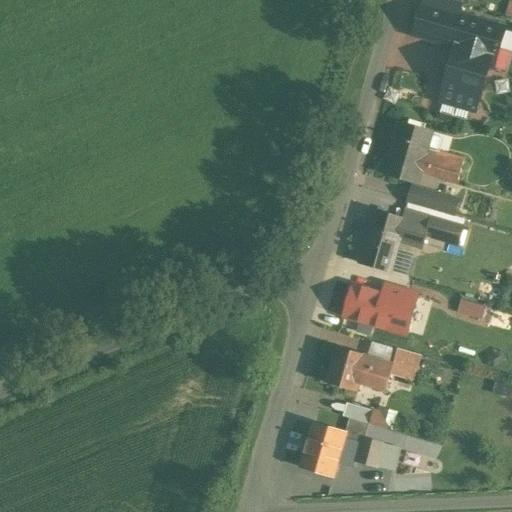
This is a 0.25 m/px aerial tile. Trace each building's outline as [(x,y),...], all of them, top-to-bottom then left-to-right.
[(458,15),(422,4),(413,35),(448,45),(458,15)] [(505,28),(458,15),(448,45),(455,47),(443,90),(440,101),(475,111),(478,100),(479,100),(488,66),(493,67),(505,28)] [(432,132),(398,122),(393,140),(395,141),(385,175),(417,184),(420,173),(457,183),(464,159),(427,149),(432,132)] [(441,196),(412,188),(408,202),(437,210),(441,196)] [(459,201),(441,196),(437,210),(455,215),(459,201)] [(408,202),(406,210),(431,216),(437,210),(408,202)] [(403,221),(375,212),(360,262),(390,271),(399,240),(422,247),(425,235),(431,216),(406,210),(403,221)] [(431,216),(425,235),(458,244),(466,218),(455,215),(437,210),(431,216)] [(393,365),(336,348),(326,382),(358,391),(362,375),(371,378),(370,383),(386,388),(393,365)] [(374,411),(347,403),(343,416),(349,418),(369,423),(370,424),(374,411)] [(381,413),(374,411),(370,424),(391,430),(397,412),(382,408),(381,413)] [(369,423),(349,418),(345,433),(344,440),(359,444),(361,438),(364,439),(369,423)] [(345,433),(314,424),(301,467),(333,476),(337,464),(344,440),(345,433)] [(364,439),(361,438),(359,444),(354,461),(394,472),(400,449),(364,439)] [(359,444),(344,440),(337,464),(352,468),(354,461),(359,444)]
